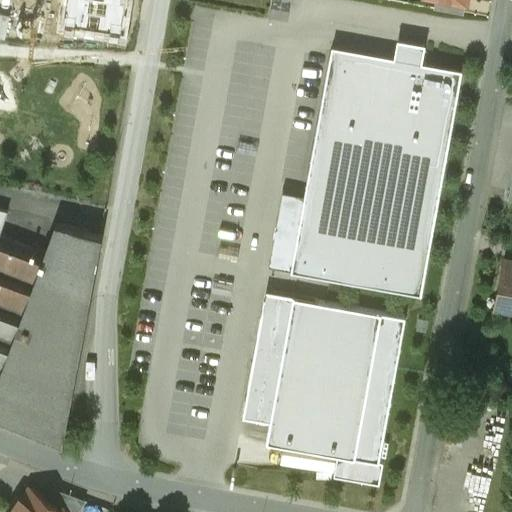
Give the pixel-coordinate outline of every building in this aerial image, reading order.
[(121,25),(125,0),(67,0),(65,16),(74,17),(73,26),(111,32),(112,24),(121,25)] [(395,56),(332,44),(304,194),(283,190),(269,264),(291,268),(291,269),(422,293),(463,68),(422,60),(425,42),(398,37),(395,56)] [(0,403),(2,405),(0,410),(0,414),(63,438),(63,437),(102,232),(57,221),(47,250),(0,233),(0,403)] [(511,259),(504,258),(495,305),(511,308),(511,259)] [(405,315),(267,289),(243,415),(271,420),(266,440),(338,454),(334,475),(380,483),(383,461),(379,460),(405,315)] [(64,511),(28,487),(13,511),(64,511)]
